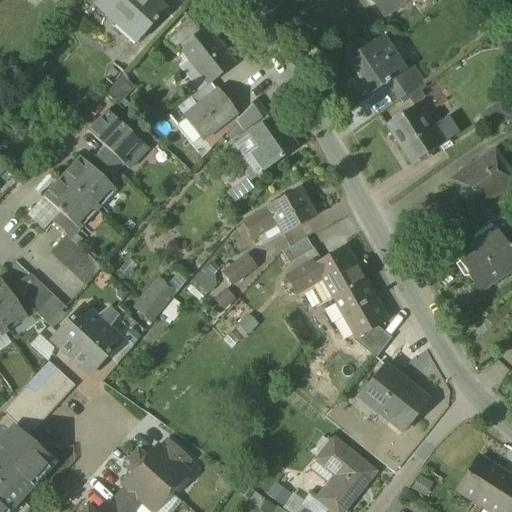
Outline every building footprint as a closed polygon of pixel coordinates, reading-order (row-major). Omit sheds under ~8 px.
[(100,0),(95,6),(136,44),(165,12),(154,2),(153,3),(149,0),(100,0)] [(371,0),(377,7),(383,3),(389,13),(407,0),(371,0)] [(200,33),(188,19),(165,44),(175,55),(180,50),(179,50),(200,33)] [(235,66),(206,29),(200,33),(179,50),(180,50),(208,86),(210,85),(235,66)] [(382,40),(367,50),(367,49),(349,61),(358,75),(360,73),(373,92),(370,93),(371,94),(384,85),(385,86),(388,84),(387,82),(403,72),(382,40)] [(423,85),(411,67),(403,72),(387,82),(388,84),(400,102),(423,85)] [(119,103),(134,88),(124,77),(109,92),(119,103)] [(208,86),(190,100),(198,109),(217,94),(210,85),(208,86)] [(425,90),(412,101),(432,126),(445,116),(425,90)] [(198,109),(184,119),(202,141),(235,115),(218,93),(217,94),(198,109)] [(255,102),(235,123),(243,134),(266,118),(255,102)] [(440,147),(415,108),(386,126),(391,134),(392,133),(402,149),(401,150),(411,166),(440,147)] [(146,148),(107,112),(88,133),(106,150),(123,166),(128,171),(129,170),(132,173),(140,164),(137,157),(146,148)] [(272,119),(229,150),(252,182),(258,177),(259,179),(261,177),(260,176),(295,151),(272,119)] [(123,166),(106,150),(98,158),(115,175),(123,166)] [(511,178),(494,153),(453,182),(474,211),(511,184),(511,178)] [(90,167),(80,158),(62,179),(93,207),(111,187),(107,183),(90,167)] [(98,158),(90,167),(107,183),(115,175),(98,158)] [(93,207),(62,179),(43,198),(61,215),(74,227),(75,226),(93,207)] [(299,193),(267,209),(276,227),(281,236),(313,220),(299,193)] [(53,224),(61,215),(43,198),(27,216),(44,232),(53,224)] [(267,209),(243,222),(252,239),(276,227),(267,209)] [(74,227),(61,215),(53,224),(66,236),(70,240),(79,231),(75,226),(74,227)] [(496,230),(456,257),(468,275),(467,276),(479,294),(511,270),(511,246),(508,248),(496,230)] [(66,236),(50,254),(59,262),(75,245),(70,240),(66,236)] [(305,241),(282,254),(289,267),(312,254),(305,241)] [(75,245),(59,262),(67,270),(84,253),(75,245)] [(345,249),(309,269),(318,283),(322,281),(334,302),(351,292),(351,291),(364,283),(345,249)] [(84,253),(67,270),(76,278),(93,261),(84,253)] [(247,258),(223,275),(230,286),(255,269),(247,258)] [(93,261),(76,278),(85,287),(101,269),(93,261)] [(194,283),(211,291),(219,275),(202,267),(194,283)] [(29,276),(8,291),(18,306),(22,302),(22,301),(38,284),(29,276)] [(8,291),(0,280),(0,328),(1,329),(23,313),(18,306),(8,291)] [(174,295),(159,282),(136,309),(151,322),(174,295)] [(364,283),(351,291),(351,292),(334,302),(355,339),(356,340),(377,328),(387,323),(364,283)] [(38,284),(22,301),(22,302),(31,310),(47,292),(38,284)] [(214,297),(223,308),(236,298),(227,287),(214,297)] [(47,292),(31,310),(39,318),(56,300),(47,292)] [(56,300),(39,318),(48,326),(65,309),(56,300)] [(101,325),(82,308),(52,340),(71,358),(101,325)] [(120,343),(101,325),(71,358),(90,375),(120,343)] [(377,328),(356,340),(355,339),(352,341),(375,360),(391,340),(377,328)] [(32,345),(47,357),(55,347),(39,335),(32,345)] [(48,363),(2,413),(29,437),(74,388),(48,363)] [(428,401),(384,367),(358,399),(402,433),(428,401)] [(234,439),(208,424),(199,441),(225,455),(234,439)] [(13,429),(0,443),(0,511),(8,511),(52,465),(13,429)] [(191,462),(167,440),(159,449),(183,471),(191,462)] [(342,511),(374,473),(333,441),(317,461),(337,477),(318,500),(332,511),(342,511)] [(159,449),(157,447),(147,459),(138,450),(130,459),(171,494),(188,475),(183,471),(159,449)] [(155,511),(171,494),(130,459),(123,467),(133,475),(123,486),(125,488),(143,504),(151,511),(155,511)] [(508,511),(511,507),(511,481),(478,460),(458,491),(489,511),(508,511)] [(275,482),(268,494),(283,504),(291,493),(275,482)] [(135,511),(143,504),(125,488),(117,497),(133,511),(135,511)] [(133,511),(117,497),(109,506),(115,511),(133,511)] [(303,511),(305,510),(290,500),(282,511),(303,511)]
